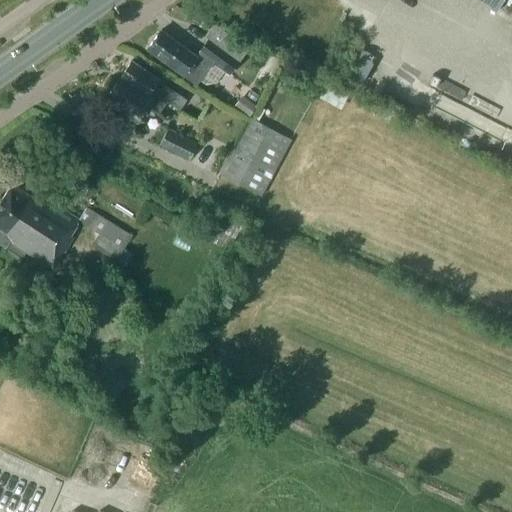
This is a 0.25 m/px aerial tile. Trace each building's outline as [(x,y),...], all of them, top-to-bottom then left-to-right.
[(223,48),(209,37),(196,55),(161,29),(147,48),(175,68),(175,69),(196,85),(214,61),(222,68),(232,54),(223,48)] [(231,36),(223,48),(232,54),(240,60),(248,49),(231,36)] [(370,82),(383,55),(366,47),(353,74),(370,82)] [(132,60),(107,96),(138,118),(147,106),(158,114),(166,103),(159,98),(160,96),(179,110),(186,101),(165,86),(162,90),(154,85),(158,79),(132,60)] [(256,106),(242,95),(234,105),(248,116),(256,106)] [(292,139),(250,118),(234,148),(232,146),(218,173),(262,196),(292,139)] [(167,128),(160,146),(190,159),(198,142),(167,128)] [(0,243),(5,246),(0,254),(0,257),(16,268),(26,251),(53,268),(73,236),(70,234),(79,220),(99,233),(92,245),(115,260),(130,236),(86,207),(78,219),(33,190),(30,195),(11,182),(0,200),(0,243)] [(78,309),(58,296),(51,306),(71,319),(78,309)]
